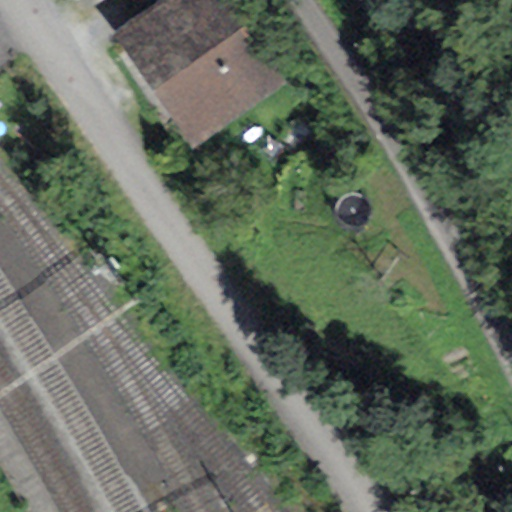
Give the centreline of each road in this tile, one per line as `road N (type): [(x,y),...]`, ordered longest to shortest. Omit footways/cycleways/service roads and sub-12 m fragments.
road 1 (residential): [(352,511),(19,0)]
road 2 (residential): [(511,397),(389,121),(303,0)]
